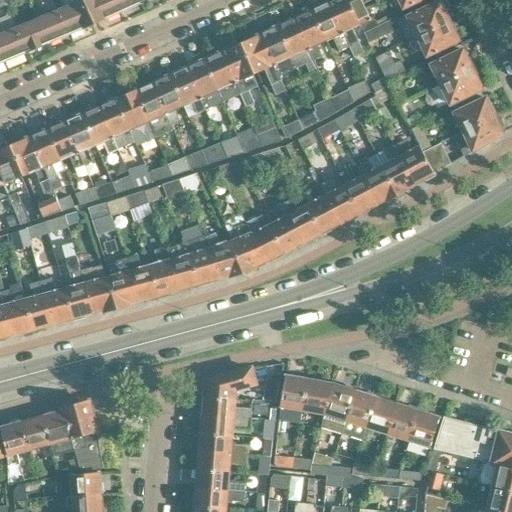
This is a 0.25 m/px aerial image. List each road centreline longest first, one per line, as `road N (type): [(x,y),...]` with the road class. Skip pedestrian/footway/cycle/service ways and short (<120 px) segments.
road 1 (secondary): [(511,186),(403,252),(252,314)]
road 2 (secondary): [(252,314),(406,279),(511,230)]
road 3 (secondary): [(252,314),(0,382)]
road 4 (residential): [(0,102),(230,0)]
road 5 (residential): [(511,396),(372,354)]
road 6 (residential): [(154,511),(166,372)]
